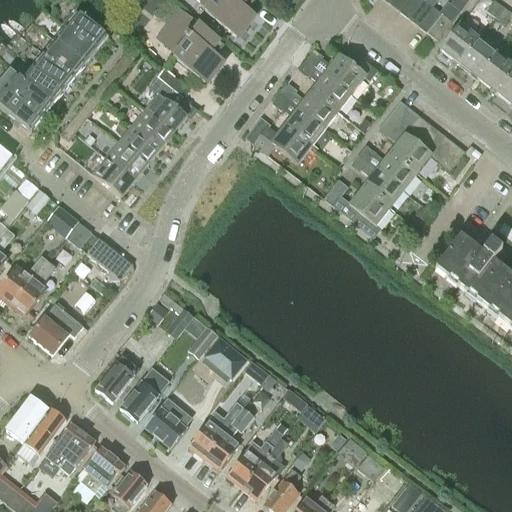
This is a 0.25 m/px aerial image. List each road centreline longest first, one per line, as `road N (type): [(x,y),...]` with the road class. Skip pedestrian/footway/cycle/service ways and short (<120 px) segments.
road 1 (residential): [(160,262),(171,215),(317,5)]
road 2 (residential): [(502,150),(317,5)]
road 3 (residential): [(160,262),(9,144)]
road 4 (residential): [(211,511),(64,393)]
road 5 (residential): [(64,393),(160,262)]
road 6 (residential): [(416,259),(502,150)]
